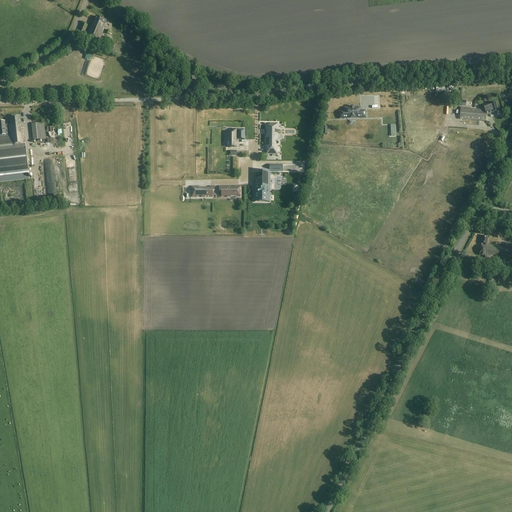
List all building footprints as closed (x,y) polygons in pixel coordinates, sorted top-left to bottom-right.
[(105,24),(107,21),(96,16),(92,26),(91,26),(86,36),(99,42),(106,24),(105,24)] [(79,32),(78,34),(83,36),(88,25),(82,23),(79,32)] [(460,119),(461,120),(460,123),(462,123),(462,119),(486,121),(486,114),(498,111),(496,102),(489,104),(490,107),(486,108),(487,110),(461,108),(460,119)] [(344,119),(344,117),(350,117),(350,119),(355,118),(355,116),(361,116),(361,118),(366,118),(365,110),(360,111),(359,111),(358,107),(354,107),(350,107),(351,108),(346,108),(346,112),(344,112),(344,111),(339,111),(339,119),(344,119)] [(10,125),(5,125),(5,121),(0,121),(0,168),(28,165),(24,128),(21,128),(20,116),(9,118),(10,125)] [(32,124),(33,140),(46,139),(44,123),(32,124)] [(266,146),(265,155),(278,155),(278,146),(276,146),(276,142),(278,142),(278,134),(274,134),(274,130),(278,130),(278,123),(270,123),(270,125),(266,125),(266,130),(267,130),(267,133),(266,133),(266,138),(269,138),(269,146),(266,146)] [(226,133),(226,147),(236,147),(236,142),(235,142),(235,139),(245,139),(245,129),(231,129),(231,133),(226,133)] [(300,171),(300,162),(284,163),(284,171),(300,171)] [(259,198),(259,201),(269,201),(269,202),(270,202),(270,171),(282,172),(283,165),(269,164),(269,171),(262,170),(262,178),(256,178),(256,191),(257,191),(257,193),(254,193),(254,198),(259,198)] [(0,168),(0,182),(29,180),(28,165),(0,168)] [(198,188),(198,187),(191,186),(191,189),(192,189),(192,195),(191,195),(191,197),(197,197),(197,196),(201,196),(201,197),(210,197),(210,191),(214,191),(214,186),(210,186),(210,188),(198,188)] [(226,187),(226,186),(219,186),(219,191),(224,191),(224,196),(226,196),(226,197),(230,197),(230,196),(236,196),(236,197),(240,197),(240,186),(234,186),(234,188),(229,188),(229,187),(226,187)] [(511,261),(511,249),(490,246),(486,245),(488,236),(483,236),(479,255),(485,256),(485,257),(511,261)]
